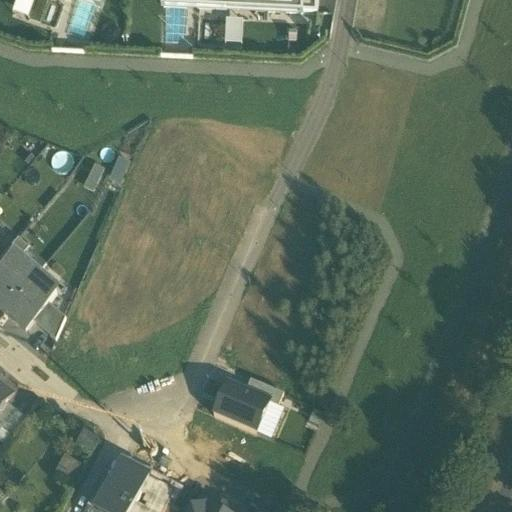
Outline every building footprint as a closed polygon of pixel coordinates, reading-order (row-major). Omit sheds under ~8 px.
[(69,0),(99,10),(102,0),(69,0)] [(165,0),(165,10),(227,12),(227,9),(268,10),(268,14),(319,16),(319,0),(165,0)] [(225,19),(224,44),(242,45),(243,20),(225,19)] [(0,264),(0,272),(5,277),(28,250),(18,242),(4,259),(0,264)] [(0,283),(0,312),(5,316),(36,280),(17,263),(5,277),(0,283)] [(5,316),(26,334),(34,325),(49,308),(57,298),(36,280),(5,316)] [(49,308),(34,325),(53,341),(63,319),(49,308)] [(251,384),(247,394),(272,404),(271,406),(279,410),(283,397),(251,384)] [(247,394),(227,385),(213,419),(258,438),(271,406),(272,404),(247,394)] [(0,418),(9,407),(15,398),(0,386),(0,418)] [(0,434),(16,413),(9,407),(0,418),(0,434)] [(0,434),(0,444),(4,448),(25,420),(16,413),(0,434)] [(81,431),(74,446),(91,454),(98,438),(81,431)] [(63,457),(56,472),(76,482),(84,466),(63,457)] [(115,484),(100,511),(133,511),(150,480),(123,466),(114,484),(115,484)] [(100,511),(115,484),(114,484),(103,478),(87,510),(90,511),(100,511)] [(150,480),(133,511),(168,511),(178,494),(150,480)] [(187,501),(181,511),(206,511),(207,510),(187,501)]
